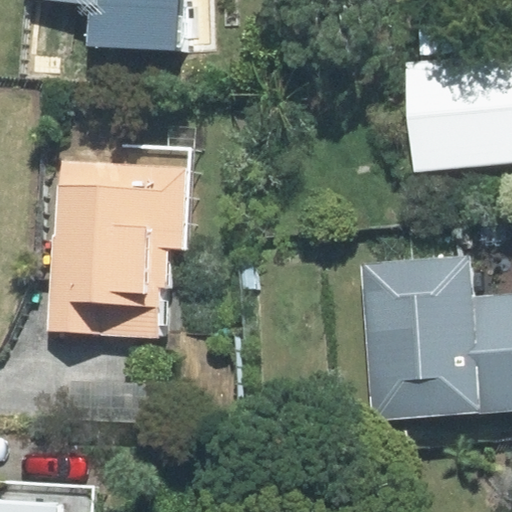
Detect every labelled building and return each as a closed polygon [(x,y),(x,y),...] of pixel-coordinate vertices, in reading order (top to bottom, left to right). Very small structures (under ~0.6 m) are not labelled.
[(34,0),(35,0),(118,7),(115,45),(214,52),(217,0),(34,0)] [(477,6),(434,6),(435,56),(422,56),(422,174),(511,166),(511,50),(479,52),(477,6)] [(216,147),(70,141),(60,333),(184,339),(189,247),(211,248),(216,147)] [(511,411),(511,293),(446,296),(450,413),(511,411)] [(0,511),(96,511),(97,503),(0,496),(0,511)]
